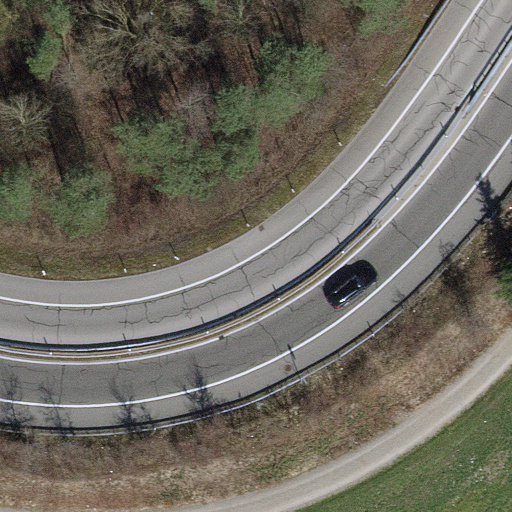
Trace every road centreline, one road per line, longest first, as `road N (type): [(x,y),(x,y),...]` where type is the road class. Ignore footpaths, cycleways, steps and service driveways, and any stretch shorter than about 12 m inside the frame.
road 1 (motorway): [(501,0),(354,198),(260,271),(190,302),(118,318),(49,320),(0,311)]
road 2 (motorway): [(0,385),(74,392),(155,383),(234,360),(298,328),(424,221),(511,104)]
road 3 (track): [(511,347),(480,382),(361,467),(251,511)]
